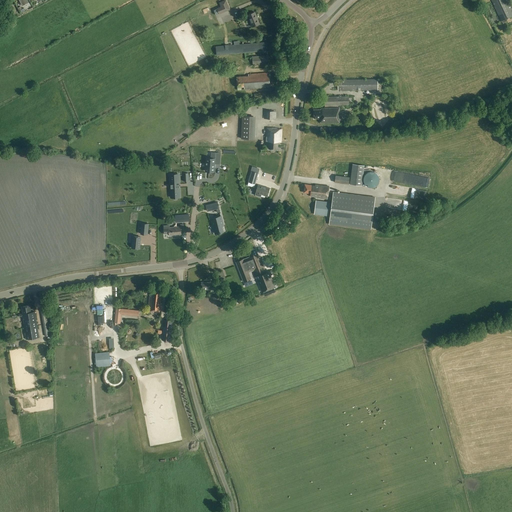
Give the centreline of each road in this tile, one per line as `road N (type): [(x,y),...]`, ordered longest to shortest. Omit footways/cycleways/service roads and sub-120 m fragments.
road 1 (tertiary): [(179,264),(224,248),(273,205),(287,171),(313,24)]
road 2 (unclassified): [(232,511),(179,333),(179,264)]
road 3 (tertiary): [(0,295),(179,264)]
